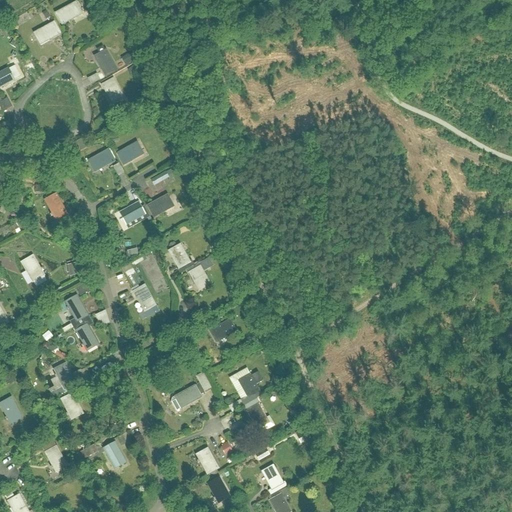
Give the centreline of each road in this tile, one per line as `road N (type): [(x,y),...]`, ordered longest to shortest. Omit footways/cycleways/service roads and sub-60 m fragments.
road 1 (track): [(166,81),(291,348)]
road 2 (residential): [(50,147),(87,120),(68,68),(23,99),(18,114),(42,141)]
road 3 (track): [(291,348),(460,245)]
road 4 (track): [(291,348),(366,511)]
road 5 (residential): [(125,355),(84,211)]
